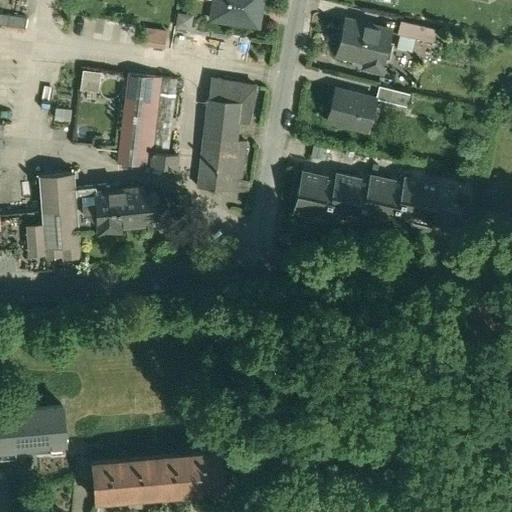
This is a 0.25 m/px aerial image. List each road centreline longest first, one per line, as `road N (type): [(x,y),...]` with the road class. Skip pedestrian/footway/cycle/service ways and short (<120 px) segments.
road 1 (residential): [(299,0),(252,280)]
road 2 (residential): [(252,280),(397,267),(511,268)]
road 3 (residential): [(0,300),(252,280)]
road 4 (residential): [(376,511),(511,496)]
